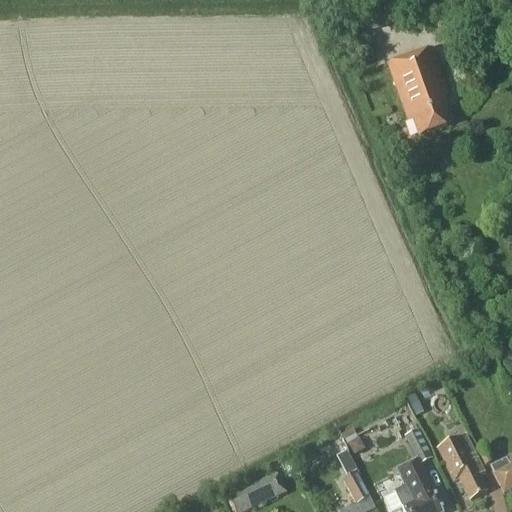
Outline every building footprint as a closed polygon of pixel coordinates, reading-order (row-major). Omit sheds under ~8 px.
[(386,27),(380,3),(363,8),(365,16),(357,18),(361,34),(386,27)] [(447,97),(430,51),(387,66),(407,122),(412,121),(419,138),(452,127),(442,99),(447,97)] [(409,408),(415,420),(425,415),(420,404),(409,408)] [(352,431),(342,437),(347,446),(357,440),(352,431)] [(404,438),(419,467),(433,460),(418,431),(404,438)] [(486,475),(474,450),(466,435),(436,450),(452,481),(457,478),(470,502),(487,494),(479,479),(486,475)] [(359,440),(348,446),(355,457),(365,451),(359,440)] [(321,448),(326,456),(334,451),(329,444),(321,448)] [(477,452),(485,468),(495,462),(486,447),(477,452)] [(511,457),(490,469),(503,494),(511,489),(511,457)] [(404,489),(383,500),(388,511),(396,511),(401,510),(401,511),(440,511),(415,461),(394,471),(404,489)] [(350,463),(341,468),(346,478),(356,472),(350,463)] [(225,492),(234,511),(248,511),(286,494),(275,469),(225,492)] [(360,504),(364,511),(372,507),(368,501),(370,500),(356,474),(342,482),(356,507),(360,504)]
